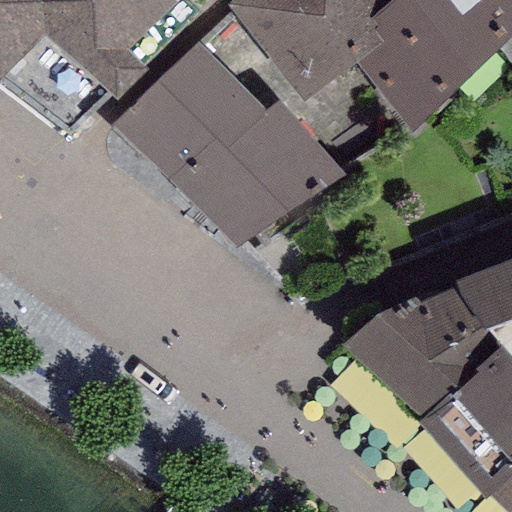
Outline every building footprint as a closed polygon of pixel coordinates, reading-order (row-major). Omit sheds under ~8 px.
[(0,0),(0,85),(66,138),(197,9),(187,0),(0,0)] [(511,0),(234,0),(225,8),(304,101),(351,61),(410,130),(511,43),(511,0)] [(200,38),(112,122),(166,178),(216,130),(227,142),(265,106),(200,38)] [(216,130),(166,178),(234,240),(343,170),(277,96),(265,106),(227,142),(216,130)] [(376,314),(340,346),(421,419),(415,424),(485,501),(489,496),(511,474),(511,259),(452,282),(376,314)] [(511,511),(511,474),(489,496),(505,511),(511,511)]
